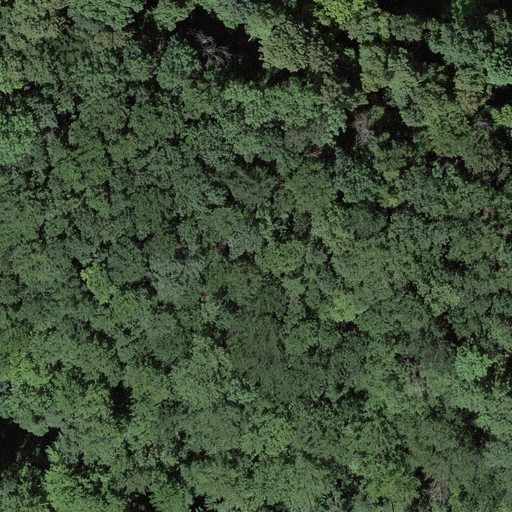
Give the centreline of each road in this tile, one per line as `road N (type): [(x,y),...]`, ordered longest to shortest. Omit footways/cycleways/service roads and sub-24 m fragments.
road 1 (track): [(0,343),(327,359),(511,353)]
road 2 (track): [(233,511),(0,435)]
